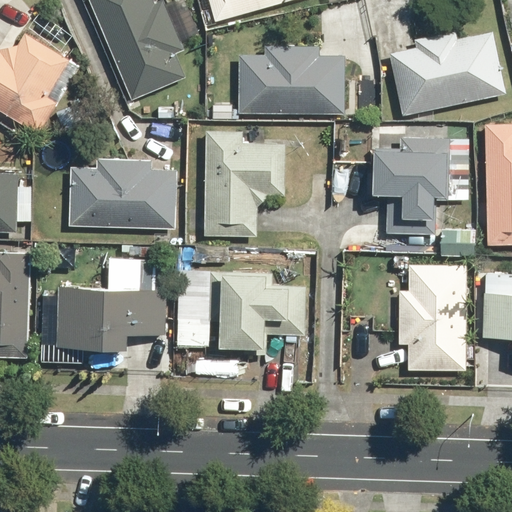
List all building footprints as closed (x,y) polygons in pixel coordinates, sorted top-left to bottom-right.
[(157,0),(94,0),(135,98),(189,75),(179,51),(187,47),(168,1),(159,5),(157,0)] [(213,0),(219,20),(287,0),(213,0)] [(393,51),(407,114),(510,91),(497,29),(460,37),(459,29),(418,38),(419,45),(393,51)] [(0,44),(0,106),(41,132),(84,65),(29,31),(22,42),(3,47),(0,44)] [(243,53),(242,111),(348,112),(348,53),(323,53),(323,44),(268,43),(268,53),(243,53)] [(471,198),(473,122),(378,119),(376,190),(390,191),(389,231),(440,233),(441,192),(446,192),(446,198),(471,198)] [(511,120),(488,121),(491,243),(511,242),(511,120)] [(247,128),(209,127),(208,233),(260,234),(262,204),(273,193),(289,193),(290,141),(247,140),(247,128)] [(75,164),(73,223),(179,227),(181,168),(155,167),(156,158),(101,156),(100,165),(75,164)] [(0,229),(20,230),(22,171),(0,169),(0,229)] [(480,227),(445,226),(444,253),(479,254),(480,227)] [(0,353),(31,354),(34,251),(0,249),(0,353)] [(62,282),(61,344),(134,345),(134,330),(169,331),(171,257),(112,256),(111,283),(62,282)] [(470,368),(470,262),(412,262),(412,288),(402,288),(402,342),(412,342),(412,368),(470,368)] [(276,270),(183,268),(182,318),(226,318),(226,342),(271,343),(272,331),(309,332),(310,283),(276,282),(276,270)] [(511,271),(488,271),(487,334),(511,334),(511,271)]
